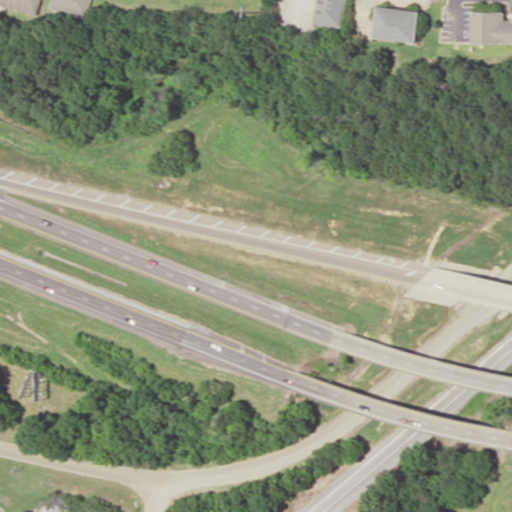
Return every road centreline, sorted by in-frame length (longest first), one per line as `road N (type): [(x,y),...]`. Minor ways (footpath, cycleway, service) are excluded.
road 1 (residential): [(0,446),(159,484),(233,477),(358,413),(511,278)]
road 2 (motorway): [(427,278),(0,181)]
road 3 (motorway): [(335,337),(0,207)]
road 4 (motorway): [(0,264),(288,376)]
road 5 (motorway): [(288,376),(391,412),(511,439)]
road 6 (motorway): [(511,385),(335,337)]
